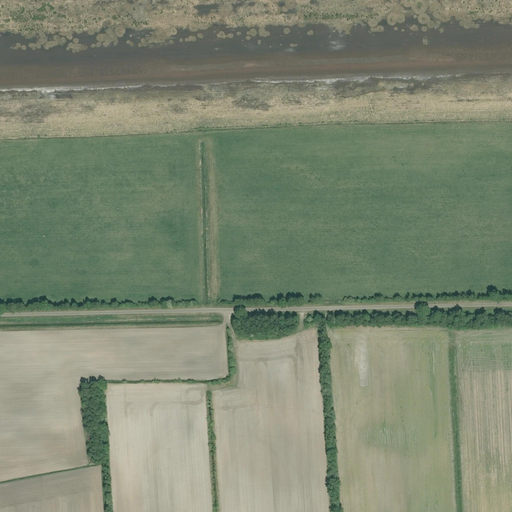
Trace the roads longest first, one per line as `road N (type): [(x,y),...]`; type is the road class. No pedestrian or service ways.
road 1 (unclassified): [(511,305),(0,315)]
road 2 (track): [(338,511),(327,309)]
